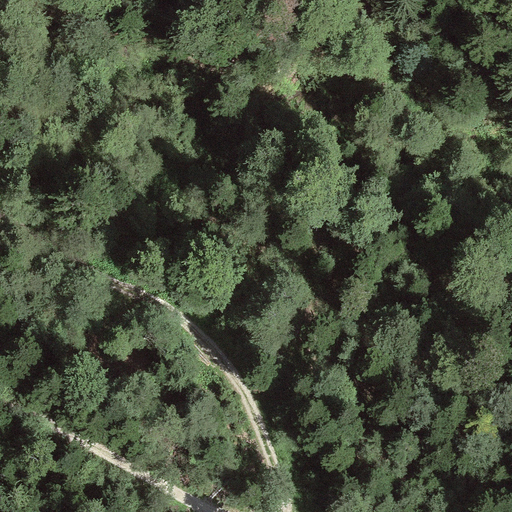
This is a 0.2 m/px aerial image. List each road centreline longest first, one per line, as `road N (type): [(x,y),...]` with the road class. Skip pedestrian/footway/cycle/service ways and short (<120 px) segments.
road 1 (track): [(283,511),(285,496),(249,403),(206,338),(166,307),(0,220)]
road 2 (track): [(0,410),(73,436),(217,511)]
